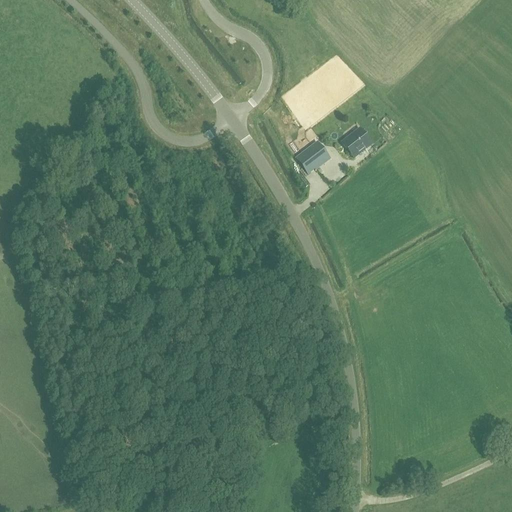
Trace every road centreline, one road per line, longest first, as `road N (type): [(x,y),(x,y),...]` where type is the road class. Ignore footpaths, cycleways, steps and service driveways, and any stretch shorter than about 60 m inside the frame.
road 1 (unclassified): [(357,502),(357,420),(326,278),(269,167),(231,118)]
road 2 (unclassified): [(69,0),(130,59),(162,134),(197,140),(231,118)]
road 3 (unclassified): [(511,452),(400,500),(357,502)]
road 4 (unclassified): [(231,118),(262,91),(266,56),(203,0)]
road 5 (unclassified): [(131,0),(231,118)]
